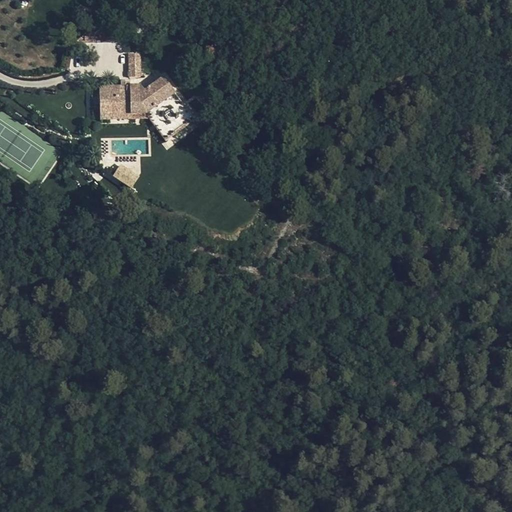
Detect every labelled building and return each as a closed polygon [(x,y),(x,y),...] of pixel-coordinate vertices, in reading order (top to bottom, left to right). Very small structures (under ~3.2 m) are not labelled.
[(84,40),(113,39),(112,22),(93,23),(84,32),(84,40)] [(118,49),(118,73),(130,72),(129,49),(118,49)] [(196,117),(162,75),(145,89),(140,80),(99,82),(101,115),(147,113),(146,102),(153,102),(176,132),(196,117)] [(147,113),(101,115),(101,120),(150,118),(167,139),(176,132),(153,102),(146,102),(147,113)] [(120,164),(113,176),(131,188),(138,176),(120,164)]
